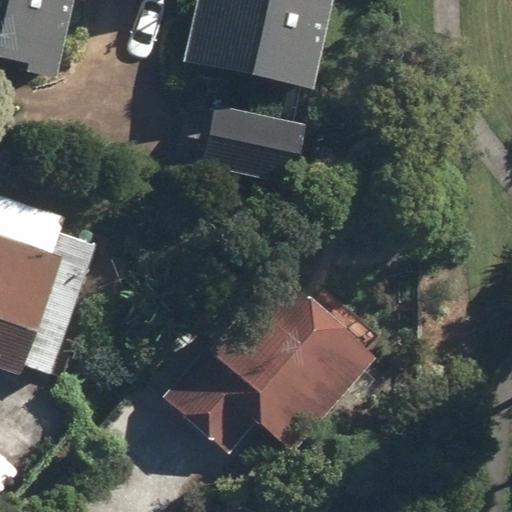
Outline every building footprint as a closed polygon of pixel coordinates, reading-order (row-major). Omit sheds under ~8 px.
[(62,0),(0,0),(0,80),(44,90),(62,0)] [(316,0),(185,0),(169,78),(295,104),(316,0)] [(282,136),(181,110),(167,168),(268,193),(282,136)] [(0,210),(0,385),(29,398),(91,249),(0,210)] [(153,397),(189,432),(211,409),(273,467),(370,365),(271,272),(153,397)]
